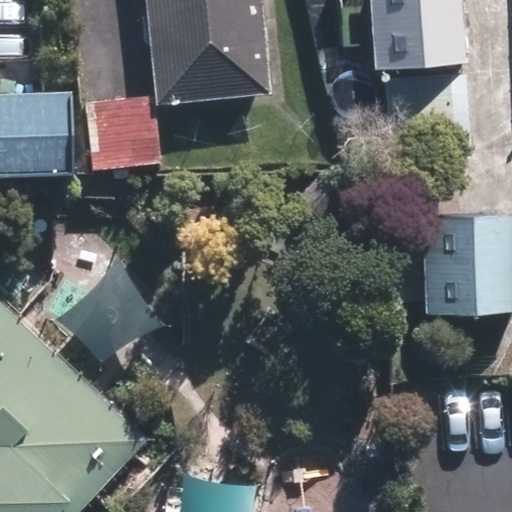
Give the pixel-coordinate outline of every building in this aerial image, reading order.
[(145,0),(154,90),(155,100),(268,89),(259,0),(145,0)] [(466,58),(462,0),(367,0),(372,65),(466,58)] [(465,67),(384,72),(388,153),(469,149),(465,67)] [(87,89),(0,87),(0,161),(86,163),(87,89)] [(155,100),(154,90),(89,97),(95,164),(161,158),(155,100)] [(511,304),(511,207),(423,208),(425,306),(511,304)] [(0,511),(83,511),(147,446),(0,304),(0,511)]
